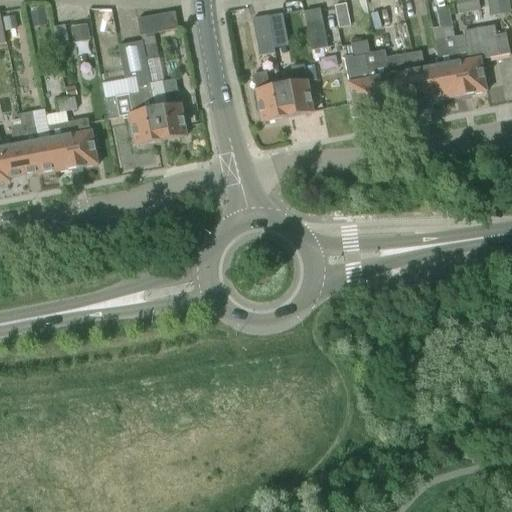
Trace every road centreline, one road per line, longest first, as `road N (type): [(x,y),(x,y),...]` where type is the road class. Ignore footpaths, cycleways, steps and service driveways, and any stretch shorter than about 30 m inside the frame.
road 1 (residential): [(239,175),(511,132)]
road 2 (residential): [(0,226),(239,175)]
road 3 (secondary): [(0,325),(206,287)]
road 4 (secondary): [(316,264),(511,233)]
road 5 (tertiary): [(203,0),(239,175)]
road 6 (secondary): [(206,287),(227,317),(269,327),(309,300),(316,264)]
